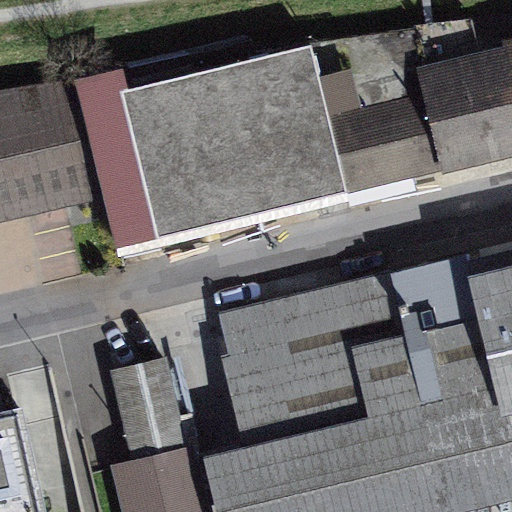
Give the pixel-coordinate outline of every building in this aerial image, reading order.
[(124,72),(75,85),(102,200),(115,254),(441,172),(444,177),(511,160),(511,41),(504,43),(505,48),(481,53),(473,22),(309,48),(129,90),(124,72)] [(0,224),(102,200),(75,85),(0,95),(0,224)] [(217,511),(482,511),(511,505),(511,423),(511,418),(511,417),(511,243),(219,314),(230,357),(222,358),(244,450),(204,460),(217,511)] [(168,359),(112,371),(133,463),(187,450),(168,359)] [(0,511),(44,511),(21,412),(0,417),(0,511)] [(112,468),(123,511),(209,511),(193,448),(187,450),(133,463),(112,468)]
